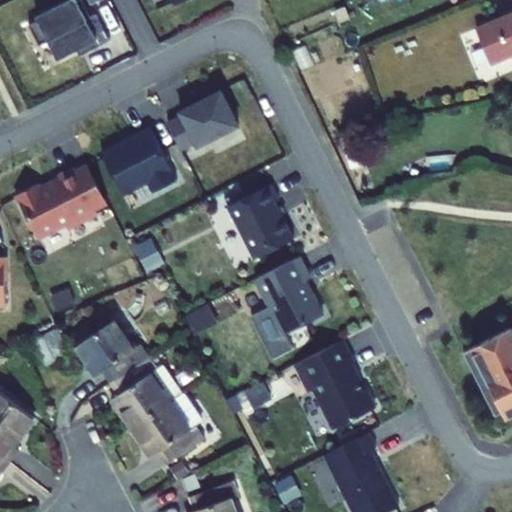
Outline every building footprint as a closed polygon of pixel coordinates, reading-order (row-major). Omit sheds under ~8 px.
[(82,0),(77,0),(29,25),(40,46),(49,41),(58,59),(77,50),(86,45),(89,50),(110,40),(97,13),(91,16),(82,0)] [(511,12),(477,27),(490,62),(511,53),(511,12)] [(86,45),(77,50),(80,55),(89,50),(86,45)] [(182,115),(168,123),(182,149),(195,141),(198,146),(239,125),(221,90),(180,111),(182,115)] [(125,140),(103,152),(124,193),(148,181),(154,192),(178,180),(151,127),(134,135),(136,138),(127,143),(125,140)] [(108,203),(89,166),(77,171),(96,208),(108,203)] [(38,183),(16,194),(39,237),(66,223),(72,225),(98,212),(96,208),(77,171),(74,167),(59,175),(60,178),(50,183),(50,185),(41,189),(38,183)] [(279,199),(272,185),(230,206),(258,257),(292,239),(275,203),(279,199)] [(291,330),(330,311),(312,276),(317,274),(306,252),(263,274),(291,330)] [(103,371),(111,383),(149,356),(140,344),(134,348),(115,320),(76,346),(97,375),(103,371)] [(511,326),(464,351),(496,414),(503,410),(507,418),(511,414),(511,326)] [(29,341),(43,368),(71,353),(57,327),(29,341)] [(356,360),(344,338),(297,362),(310,389),(315,386),(335,427),(376,406),(366,387),(363,389),(359,381),(362,379),(353,362),(356,360)] [(157,368),(149,356),(111,383),(119,394),(113,398),(132,427),(183,393),(163,364),(157,368)] [(0,453),(10,462),(19,450),(13,445),(35,418),(0,390),(0,453)] [(202,421),(183,393),(132,427),(152,456),(159,452),(167,464),(179,456),(205,438),(196,425),(202,421)] [(376,447),(368,431),(324,454),(353,511),(388,511),(400,506),(371,450),(376,447)] [(0,473),(1,474),(10,462),(0,453),(0,473)] [(167,464),(178,480),(190,472),(179,456),(167,464)] [(190,511),(237,511),(231,497),(238,495),(233,480),(190,497),(195,510),(190,511)]
